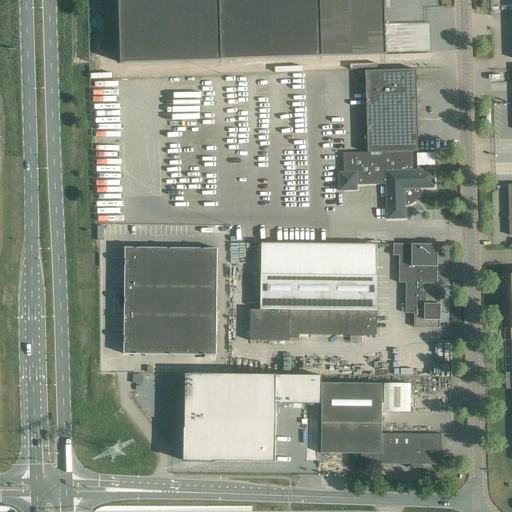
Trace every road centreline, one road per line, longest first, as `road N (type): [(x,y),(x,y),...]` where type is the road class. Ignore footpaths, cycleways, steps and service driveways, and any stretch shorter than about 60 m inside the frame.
road 1 (unclassified): [(478,502),(465,0)]
road 2 (primary): [(65,482),(50,0)]
road 3 (primary): [(24,0),(37,482)]
road 4 (unclassified): [(478,502),(125,490)]
road 5 (unknown): [(217,215),(212,78)]
road 6 (unknown): [(315,221),(304,101)]
